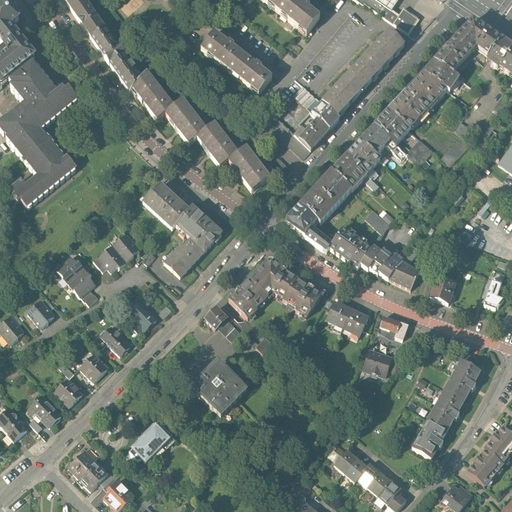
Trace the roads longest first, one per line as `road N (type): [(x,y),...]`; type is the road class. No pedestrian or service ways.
road 1 (residential): [(263,229),(43,464)]
road 2 (residential): [(263,229),(139,134),(44,0)]
road 3 (residential): [(470,0),(263,229)]
road 4 (residential): [(511,351),(400,314),(263,229)]
road 5 (residential): [(409,511),(449,465),(511,358)]
